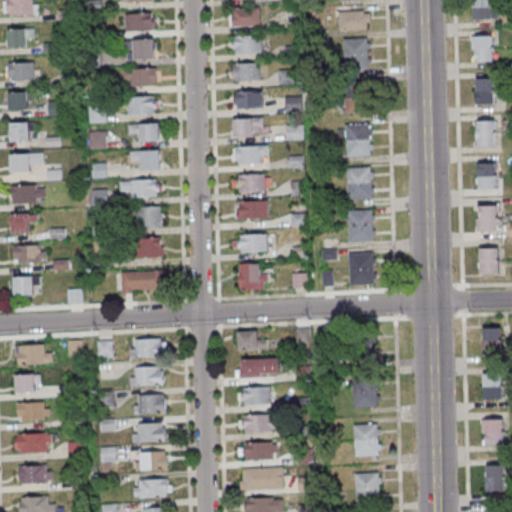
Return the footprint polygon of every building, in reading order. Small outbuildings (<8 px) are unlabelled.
[(38,14),(38,0),(4,0),(5,14),(38,14)] [(493,20),(492,0),(473,0),(474,20),(493,20)] [(88,1),(88,21),(101,21),(101,1),(88,1)] [(261,7),(231,7),(231,26),(261,26),(261,7)] [(339,31),(370,31),(370,11),(339,11),(339,31)] [(156,32),(156,13),(126,13),(126,32),(156,32)] [(35,37),(35,29),(8,29),(8,47),(27,47),(27,37),(35,37)] [(233,35),(233,53),(262,53),(262,35),(233,35)] [(493,35),(472,36),(472,61),(494,61),(493,35)] [(344,38),(344,69),(370,69),(370,38),(344,38)] [(127,40),(127,60),(155,60),(155,40),(127,40)] [(35,62),(7,62),(7,80),(35,80),(35,62)] [(233,63),(233,82),(260,82),(260,63),(233,63)] [(157,69),(124,69),(124,87),(157,87),(157,69)] [(280,84),(294,84),(294,73),(280,73),(280,84)] [(476,105),(495,105),(495,78),(476,78),(476,105)] [(346,112),(370,112),(370,81),(346,81),(346,112)] [(30,91),(9,91),(9,110),(30,110),(30,91)] [(236,109),(265,109),(265,92),(236,92),(236,109)] [(127,116),(157,115),(157,97),(127,98),(127,116)] [(286,98),(286,111),(301,111),(301,98),(286,98)] [(106,122),(106,106),(92,106),(92,122),(106,122)] [(233,120),(233,136),(263,136),(263,120),(233,120)] [(497,146),(497,120),(477,120),(477,146),(497,146)] [(11,122),(11,140),(30,140),(30,122),(11,122)] [(373,155),(373,124),(346,124),(346,155),(373,155)] [(161,125),(129,125),(129,135),(139,135),(139,143),(161,143),(161,125)] [(302,127),(288,128),(288,140),(302,140),(302,127)] [(91,131),(91,149),(107,149),(107,131),(91,131)] [(235,147),(235,164),(266,164),(266,147),(235,147)] [(161,170),(161,152),(128,152),(128,170),(161,170)] [(32,162),(44,162),(44,153),(11,153),(11,171),(32,171),(32,162)] [(497,162),(478,162),(478,188),(497,188),(497,162)] [(374,167),(348,167),(348,198),(374,198),(374,167)] [(235,192),(269,192),(269,175),(235,175),(235,192)] [(159,199),(160,181),(121,180),(121,198),(159,199)] [(45,184),(11,184),(11,203),(45,203),(45,184)] [(235,202),(235,219),(269,219),(269,202),(235,202)] [(499,205),(478,205),(478,232),(499,232),(499,205)] [(162,207),(135,207),(135,229),(162,229),(162,207)] [(376,209),(349,209),(349,242),(376,242),(376,209)] [(11,232),(30,232),(30,223),(38,223),(38,213),(11,213),(11,232)] [(269,252),(269,235),(238,235),(238,252),(269,252)] [(162,259),(162,239),(137,239),(137,259),(162,259)] [(14,262),(46,262),(46,245),(14,245),(14,262)] [(500,248),(480,248),(480,274),(500,274),(500,248)] [(351,283),(376,283),(376,252),(351,252),(351,283)] [(263,290),(263,264),(239,264),(239,290),(263,290)] [(163,273),(122,273),(122,292),(163,292),(163,273)] [(14,295),(34,295),(34,276),(14,276),(14,295)] [(70,302),(82,302),(82,290),(70,290),(70,302)] [(483,327),(483,354),(502,354),(502,327),(483,327)] [(310,344),(309,328),(296,329),(296,344),(310,344)] [(238,332),(239,350),(267,350),(267,340),(259,340),(259,332),(238,332)] [(165,340),(131,340),(131,357),(165,357),(165,340)] [(376,340),(359,340),(359,359),(376,359),(376,340)] [(69,341),(69,355),(82,355),(82,341),(69,341)] [(113,358),(113,341),(98,341),(98,358),(113,358)] [(53,353),(46,353),(46,345),(17,345),(17,364),(53,364),(53,353)] [(241,359),(241,377),(282,377),(282,359),(241,359)] [(164,385),(164,367),(132,367),(132,385),(164,385)] [(16,392),(38,392),(38,374),(16,374),(16,392)] [(503,374),(484,374),(484,399),(503,399),(503,374)] [(379,406),(379,379),(354,379),(354,406),(379,406)] [(271,388),(242,388),(242,405),(271,405),(271,388)] [(167,395),(135,395),(135,413),(167,413),(167,395)] [(18,402),(18,420),(51,420),(51,402),(18,402)] [(244,416),(244,433),(275,433),(275,416),(244,416)] [(484,445),(505,445),(505,419),(484,419),(484,445)] [(167,441),(167,423),(134,423),(134,442),(167,441)] [(381,424),(355,424),(355,455),(381,455),(381,424)] [(15,452),(52,452),(52,432),(15,432),(15,452)] [(69,455),(85,455),(85,441),(69,441),(69,455)] [(274,462),(274,444),(245,444),(245,462),(274,462)] [(117,446),(102,446),(102,461),(117,461),(117,446)] [(169,470),(169,451),(137,451),(137,470),(169,470)] [(52,483),(52,465),(19,465),(19,483),(52,483)] [(486,465),(486,492),(505,492),(505,465),(486,465)] [(284,469),(242,470),(243,491),(285,490),(284,469)] [(356,472),(356,502),(382,502),(382,472),(356,472)] [(135,497),(171,497),(171,479),(135,479),(135,497)] [(54,511),(55,496),(20,496),(20,511),(54,511)] [(283,511),(283,499),(246,499),(245,511),(283,511)]
